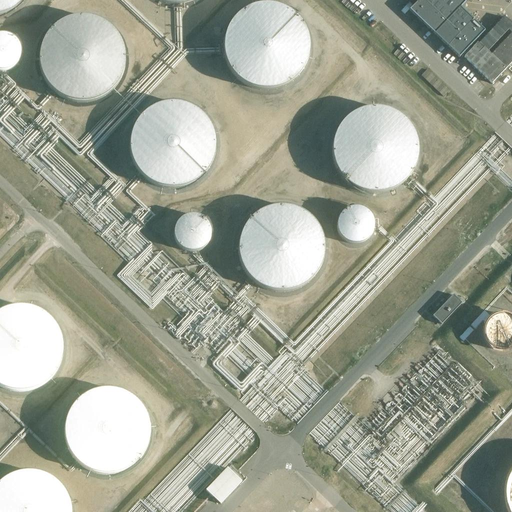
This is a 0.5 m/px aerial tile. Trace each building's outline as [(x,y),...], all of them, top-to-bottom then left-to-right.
[(0,0),(0,13),(5,12),(10,10),(15,7),(19,4),(22,0),(0,0)] [(467,0),(418,0),(409,11),(459,58),(464,53),(468,48),(484,31),(459,8),(467,0)] [(308,50),(308,45),(308,39),(306,33),(304,28),(301,23),(297,18),(293,14),(289,11),(283,8),(278,6),(272,5),(267,5),(261,5),(255,6),(250,8),(244,11),(240,14),(235,18),(232,22),(229,27),(226,32),(225,38),(224,44),(224,49),(224,55),(226,61),(228,66),(231,71),(235,76),(239,79),(244,83),(249,86),(254,88),(260,89),(266,89),(271,89),(277,88),(283,86),(288,83),(292,80),(297,76),(300,72),(304,67),(306,62),(308,56),(308,50)] [(125,62),(125,56),(124,50),(122,44),(120,39),(117,34),(113,29),(108,25),(103,22),(98,19),(92,17),(86,16),(80,16),(74,17),(68,18),(63,21),(58,24),(53,28),(49,32),(46,37),(43,43),(41,49),(40,54),(40,61),(41,67),(42,72),(45,78),(48,83),(52,88),(56,91),(61,95),(67,98),(72,100),(78,101),(84,101),(90,100),(96,98),(102,96),(107,93),(112,89),(116,84),(119,79),(122,74),(124,68),(125,62)] [(491,84),(511,62),(511,25),(504,18),(479,44),(483,48),(482,50),(476,44),(470,51),(468,48),(464,53),(466,55),(464,57),(465,58),(491,84)] [(19,55),(19,52),(19,49),(18,46),(17,43),(15,40),(11,37),(9,36),(6,35),(3,35),(0,34),(0,69),(2,70),(4,70),(8,69),(11,67),(14,65),(16,62),(18,59),(19,55)] [(214,151),(214,145),(214,139),(213,134),(211,128),(208,123),(205,119),(201,114),(197,111),(192,108),(187,105),(182,104),(176,103),(171,102),(165,103),(159,104),(154,106),(149,109),(144,112),(140,116),(137,120),(134,125),(132,130),(130,136),(129,141),(129,147),(130,153),(131,158),(133,163),(136,168),(140,173),(143,176),(148,180),(153,183),(158,185),(164,186),(170,187),(175,187),(181,186),(186,184),(191,182),(196,179),(201,175),(205,171),(208,167),(210,162),(212,156),(214,151)] [(416,154),(416,148),(415,143),(414,137),(411,131),(408,126),(405,122),(400,118),(395,114),(390,112),(384,110),(379,109),(373,108),(367,109),(361,110),(356,112),(350,115),(346,119),(341,123),(338,128),(335,133),(333,138),(332,144),(331,150),(331,156),(333,162),(334,167),(337,172),(341,177),(345,182),(349,185),(354,188),(360,191),(365,192),(371,193),(377,193),(383,192),(389,190),(394,188),(399,184),(404,181),(408,175),(411,171),(413,166),(415,160),(416,154)] [(322,254),(322,248),(321,242),(320,237),(317,231),(314,226),(310,221),(306,217),(301,214),(295,211),(290,209),(284,208),(278,208),(272,209),(266,211),(260,213),(255,216),(250,220),(246,224),(243,230),(240,235),(239,241),(238,247),(237,253),(238,259),(240,265),(242,270),(245,275),(249,280),(254,284),(259,287),(264,290),(270,292),(276,293),(282,293),(288,292),(294,291),(299,288),(304,285),(309,281),(313,277),(317,272),(319,266),(321,260),(322,254)] [(373,230),(373,226),(374,222),(372,220),(371,217),(368,214),(366,212),(363,210),(360,209),(357,208),(353,209),(350,209),(347,211),(343,213),(341,216),(339,219),(338,222),(338,226),(338,229),(339,232),(340,235),(343,238),(345,240),(347,242),(351,243),(354,244),(358,243),(362,243),(365,241),(367,239),(370,236),(372,233),(373,230)] [(210,237),(210,234),(210,231),(209,227),(207,225),(205,222),(203,219),(200,218),(197,217),(194,216),(190,216),(187,217),(183,218),(180,221),(178,224),(176,227),(175,230),(175,233),(175,236),(176,240),(177,243),(179,246),(181,248),(184,249),(188,251),(191,251),(195,251),(199,250),(202,248),(204,247),(207,244),(209,241),(210,237)] [(441,325),(461,304),(452,295),(432,316),(441,325)] [(61,351),(61,345),(61,339),(59,334),(57,328),(54,323),(50,319),(46,314),(41,311),(36,308),(30,307),(24,305),(18,305),(12,306),(7,307),(1,309),(0,309),(0,385),(5,387),(11,389),(17,390),(23,390),(29,389),(34,387),(40,384),(45,381),(49,377),(53,373),(56,368),(59,363),(60,357),(61,351)] [(511,321),(509,319),(507,317),(503,316),(500,315),(496,315),(493,316),(489,318),(487,320),(484,323),(483,326),(482,329),(481,333),(481,336),(482,339),(484,342),(486,345),(488,347),(491,349),(494,350),(498,350),(501,350),(504,350),(508,348),(511,346),(511,344),(511,321)] [(150,432),(150,427),(149,422),(148,416),(146,411),(143,407),(140,402),(136,398),(132,395),(127,392),(122,390),(117,389),(112,388),(106,387),(101,388),(95,389),(90,391),(85,394),(81,397),(77,400),(73,404),(71,409),(68,414),(66,419),(65,424),(65,430),(65,435),(66,441),(68,446),(71,451),(73,455),(77,459),(78,460),(81,463),(86,466),(90,468),(95,470),(101,472),(106,472),(112,472),(117,471),(122,469),(127,467),(132,464),(136,461),(140,457),(143,453),(146,448),(148,443),(149,438),(150,432)] [(204,485),(219,500),(243,476),(228,462),(204,485)] [(70,511),(71,510),(70,504),(68,498),(66,493),(63,488),(60,484),(55,480),(51,476),(46,474),(40,472),(34,470),(29,470),(23,470),(17,471),(12,473),(7,476),(2,479),(0,480),(0,511),(70,511)]
